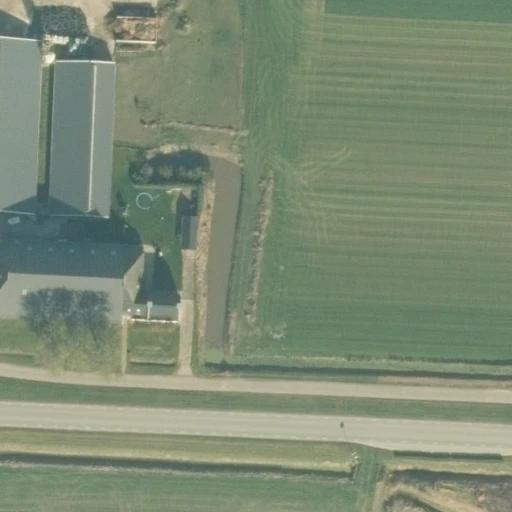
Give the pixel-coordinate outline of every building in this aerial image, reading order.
[(106,18),(106,41),(155,42),(156,20),(106,18)] [(0,214),(35,216),(40,43),(0,41),(0,214)] [(105,65),(55,64),(49,217),(100,218),(105,65)] [(231,110),(260,110),(260,99),(231,99),(231,110)] [(182,219),(180,252),(195,253),(196,220),(182,219)] [(143,250),(0,242),(0,319),(122,326),(122,321),(179,324),(180,300),(144,298),(145,282),(141,282),(143,250)]
